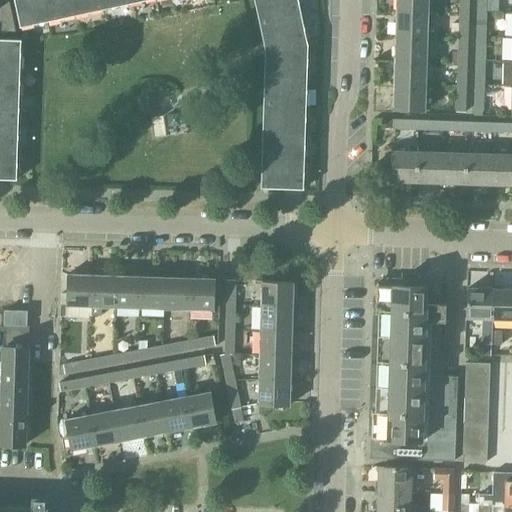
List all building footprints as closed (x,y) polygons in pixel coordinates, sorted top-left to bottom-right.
[(23,41),(22,28),(16,0),(0,0),(0,179),(18,181),(23,41)] [(16,0),(22,28),(150,0),(16,0)] [(263,0),(274,53),(269,190),(305,191),(310,47),(300,0),(263,0)] [(400,0),(400,13),(430,14),(430,0),(400,0)] [(461,0),(461,15),(470,16),(470,0),(461,0)] [(479,0),(479,14),(488,14),(488,0),(479,0)] [(399,38),(429,39),(430,23),(434,23),(434,15),(430,14),(400,13),(399,38)] [(479,14),(478,31),(487,31),(488,14),(479,14)] [(460,24),(460,40),(469,40),(470,24),(460,24)] [(398,62),(428,63),(429,39),(399,38),(398,62)] [(478,44),(477,63),(486,63),(487,44),(478,44)] [(460,46),(459,64),(469,65),(469,46),(460,46)] [(397,87),(427,88),(428,63),(398,62),(397,87)] [(486,63),(477,63),(476,88),(485,88),(486,63)] [(459,71),(458,89),(468,89),(468,71),(459,71)] [(427,112),(427,88),(397,87),(397,111),(427,112)] [(476,93),(475,111),(485,112),(485,93),(476,93)] [(458,94),(457,113),(467,114),(468,95),(458,94)] [(395,121),(395,130),(411,131),(411,121),(395,121)] [(428,122),(428,131),(444,132),(445,122),(428,122)] [(445,122),(444,132),(461,132),(462,123),(445,122)] [(476,124),(476,133),(494,133),(494,124),(476,124)] [(494,124),(494,133),(510,134),(511,125),(494,124)] [(393,183),(418,183),(419,153),(419,147),(410,147),(410,153),(394,153),(393,183)] [(442,184),(444,154),(419,153),(418,183),(442,184)] [(467,185),(468,155),(444,154),(442,184),(467,185)] [(492,186),(493,156),(468,155),(467,185),(492,186)] [(511,186),(511,156),(493,156),(492,186),(511,186)] [(94,317),(95,276),(70,276),(69,306),(94,306),(93,317),(94,317)] [(95,276),(94,317),(102,317),(103,307),(118,307),(119,277),(95,276)] [(119,277),(118,307),(143,308),(144,278),(119,277)] [(144,278),(143,308),(168,309),(169,279),(144,278)] [(430,441),(429,461),(456,461),(460,378),(447,377),(449,305),(443,304),(443,280),(382,278),(382,285),(379,285),(378,315),(382,315),(378,411),(373,411),(372,439),(430,441)] [(192,309),(193,279),(169,279),(168,309),(192,309)] [(193,279),(192,309),(217,310),(218,280),(193,279)] [(228,305),(237,306),(237,281),(228,281),(228,305)] [(265,307),(295,308),(296,283),(266,282),(265,307)] [(493,319),(494,289),(470,288),(469,319),(493,319)] [(511,320),(511,289),(494,289),(493,319),(511,320)] [(237,306),(228,305),(227,330),(236,330),(237,306)] [(295,308),(265,307),(264,331),(294,332),(295,308)] [(7,311),(6,326),(29,327),(30,312),(7,311)] [(31,327),(29,327),(6,326),(2,445),(27,446),(31,327)] [(236,330),(227,330),(226,355),(231,356),(235,356),(236,330)] [(294,332),(264,331),(263,356),(293,357),(294,332)] [(492,346),(493,346),(493,332),(483,331),(482,357),(492,357),(492,346)] [(493,332),(493,346),(503,346),(503,332),(493,332)] [(190,342),(192,351),(217,346),(216,337),(190,342)] [(192,351),(190,342),(165,347),(167,356),(192,351)] [(167,356),(165,347),(140,352),(142,361),(167,356)] [(142,361),(140,352),(115,356),(117,365),(142,361)] [(231,356),(226,355),(222,356),(227,383),(237,381),(231,356)] [(117,365),(115,356),(90,361),(92,370),(117,365)] [(183,370),(208,366),(206,356),(182,361),(183,370)] [(293,357),(263,356),(263,381),(293,382),(293,357)] [(92,370),(90,361),(65,366),(67,375),(92,370)] [(183,370),(182,361),(157,366),(159,375),(183,370)] [(467,376),(491,377),(492,365),(468,364),(467,376)] [(159,375),(157,366),(133,370),(135,379),(159,375)] [(135,379),(133,370),(109,375),(111,384),(135,379)] [(111,384),(109,375),(85,379),(86,388),(111,384)] [(491,389),(491,377),(467,376),(467,389),(491,389)] [(62,393),(86,388),(85,379),(61,384),(62,393)] [(237,381),(227,383),(233,411),(242,408),(237,381)] [(292,407),(293,382),(263,381),(262,406),(292,407)] [(491,389),(467,389),(466,401),(491,402),(491,389)] [(189,398),(194,428),(219,423),(213,393),(189,398)] [(194,428),(189,398),(164,402),(170,432),(194,428)] [(466,414),(490,415),(491,402),(466,401),(466,414)] [(170,432),(164,402),(140,407),(146,437),(170,432)] [(146,437),(140,407),(116,412),(122,442),(146,437)] [(122,442),(116,412),(92,416),(98,446),(122,442)] [(490,427),(490,415),(466,414),(466,426),(490,427)] [(98,446),(92,416),(68,421),(73,451),(98,446)] [(490,427),(466,426),(465,438),(490,438),(490,427)] [(490,438),(465,438),(465,450),(489,451),(490,438)] [(371,459),(429,461),(430,441),(372,439),(371,459)] [(489,451),(465,450),(464,463),(489,464),(489,451)] [(380,493),(413,494),(414,469),(380,468),(380,493)] [(444,495),(455,495),(456,471),(436,471),(436,480),(445,480),(444,495)] [(480,497),(480,505),(493,505),(506,505),(511,505),(511,481),(507,481),(507,498),(480,497)] [(412,511),(413,494),(380,493),(379,511),(412,511)] [(454,511),(455,495),(444,495),(444,511),(454,511)]
